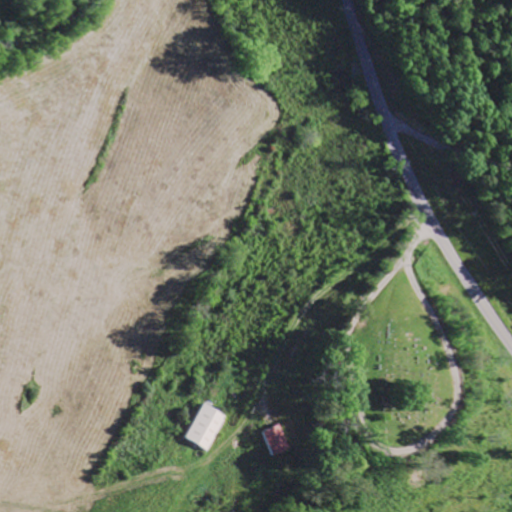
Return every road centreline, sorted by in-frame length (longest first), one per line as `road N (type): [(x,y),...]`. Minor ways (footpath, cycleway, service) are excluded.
road 1 (residential): [(410,281),(403,257),(348,339),(366,433),(388,449),(425,438),(453,395),(447,362),(410,281)]
road 2 (tertiary): [(511,345),(455,265),(404,168),(348,0)]
road 3 (residential): [(383,117),(465,158),(511,167)]
